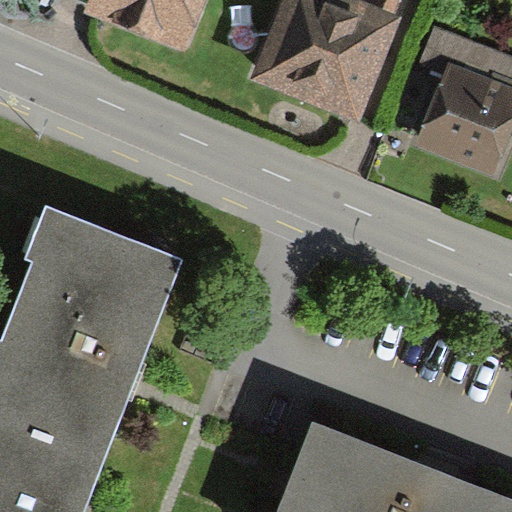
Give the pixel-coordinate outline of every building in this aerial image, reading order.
[(188,0),(91,0),(88,9),(171,43),(188,0)] [(284,0),(254,77),(357,117),(396,18),(349,0),(284,0)] [(416,143),(490,177),(511,130),(511,100),(449,72),(416,143)] [(72,165),(0,326),(0,343),(112,393),(116,384),(191,218),(72,165)] [(0,511),(59,511),(112,393),(0,343),(0,511)] [(290,511),(468,511),(495,451),(347,386),(290,511)] [(511,511),(511,458),(495,451),(468,511),(511,511)]
